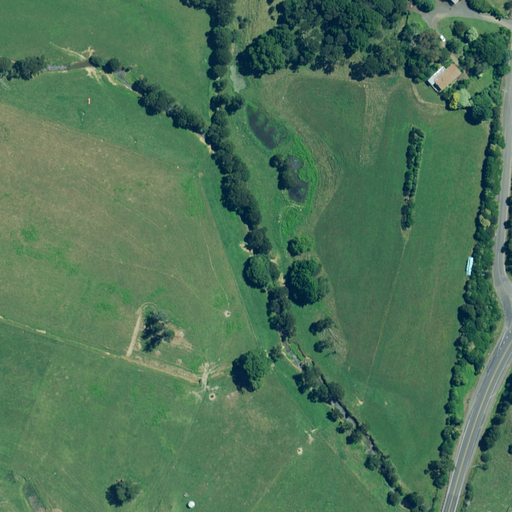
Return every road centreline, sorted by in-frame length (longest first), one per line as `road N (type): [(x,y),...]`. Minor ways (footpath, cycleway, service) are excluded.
road 1 (unclassified): [(511,296),(499,269),(511,85)]
road 2 (trunk): [(448,511),(473,426),(511,341)]
